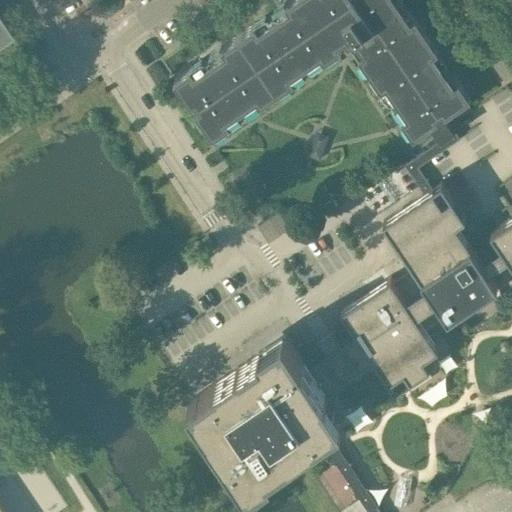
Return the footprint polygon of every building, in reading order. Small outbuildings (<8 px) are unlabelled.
[(174,77),(213,135),(230,123),(227,118),(257,98),(260,103),(295,79),(291,75),(321,54),(324,59),(342,47),(339,42),(345,38),(349,43),(354,39),(363,53),(358,57),(381,90),(386,87),(406,117),(401,120),(413,138),(471,99),(459,81),(454,85),(433,55),(438,51),(416,18),(411,21),(396,0),(288,0),(286,2),(287,4),(257,24),(256,22),(222,45),(223,47),(193,67),(192,65),(174,77)] [(0,41),(13,33),(0,14),(0,41)] [(310,148),(308,153),(320,158),(322,152),(310,148)] [(511,260),(511,215),(510,217),(497,226),(491,230),(501,245),(495,249),(481,258),(479,254),(468,239),(457,222),(466,215),(463,211),(445,184),(442,180),(433,186),(425,192),(384,219),(415,266),(395,279),(391,274),(342,307),(359,333),(341,345),(339,341),(335,335),(320,345),(324,351),(327,354),(309,366),(286,333),(189,398),(246,483),(319,435),(327,429),(344,418),(330,397),(327,392),(347,379),(356,373),(377,359),(396,388),(431,365),(424,355),(439,345),(427,328),(447,314),(449,317),(498,283),(489,269),(509,256),(511,260)] [(258,224),(269,241),(289,227),(279,210),(258,224)] [(0,407),(0,436),(2,439),(9,434),(15,430),(0,407)]
